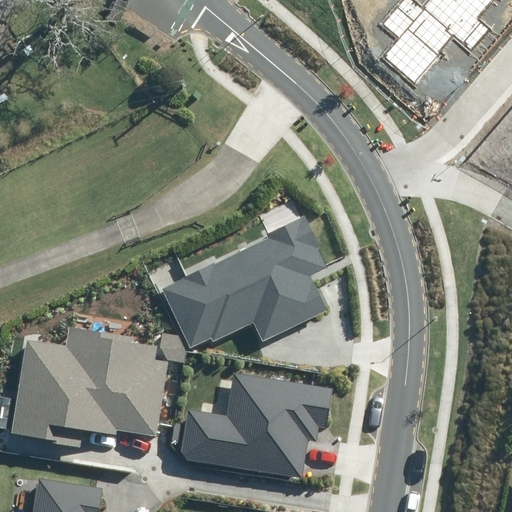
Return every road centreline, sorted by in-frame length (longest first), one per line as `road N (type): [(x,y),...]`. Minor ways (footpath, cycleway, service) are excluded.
road 1 (track): [(0,269),(165,210),(230,163),(291,75)]
road 2 (residential): [(374,175),(408,304),(380,511)]
road 3 (residential): [(204,0),(324,107),(374,175)]
road 4 (residential): [(417,167),(511,73)]
